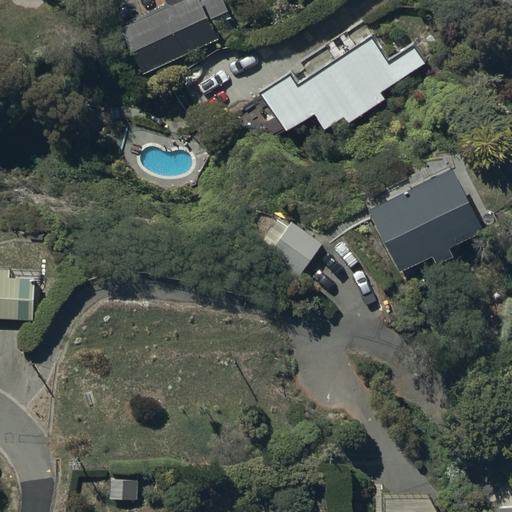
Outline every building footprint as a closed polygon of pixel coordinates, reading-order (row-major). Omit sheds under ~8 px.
[(165,0),(167,4),(119,27),(142,75),(217,39),(216,37),(235,28),(221,0),(165,0)] [(291,74),(256,94),(282,135),(314,115),(324,130),(343,118),(347,124),(385,100),(380,94),(427,63),(414,42),(387,60),(372,36),(297,85),(291,74)] [(452,168),(368,210),(399,273),(432,257),(435,263),(453,254),(449,248),(483,231),(452,168)] [(322,244),(291,223),(266,258),(298,280),(322,244)] [(9,267),(0,266),(0,319),(32,320),(33,277),(9,277),(9,267)] [(136,480),(111,480),(110,499),(136,500),(136,480)] [(511,511),(511,503),(494,507),(495,511),(511,511)]
